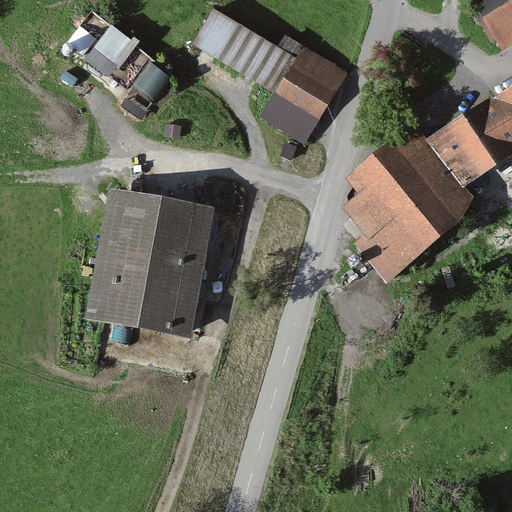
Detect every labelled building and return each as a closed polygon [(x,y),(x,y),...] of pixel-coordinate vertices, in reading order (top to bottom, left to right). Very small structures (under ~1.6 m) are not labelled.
[(511,0),(471,0),(469,2),(494,39),(511,26),(511,0)] [(270,94),(258,115),(300,140),(313,118),(339,77),(280,41),(275,49),(210,10),(189,44),(196,49),(270,94)] [(95,14),(70,45),(89,60),(114,28),(95,14)] [(117,29),(89,65),(109,80),(137,44),(117,29)] [(511,91),(494,103),(511,129),(511,91)] [(450,156),(465,179),(511,148),(511,129),(494,103),(491,105),(489,101),(447,129),(443,131),(457,152),(450,156)] [(355,245),(383,279),(400,266),(454,222),(464,203),(453,189),(406,132),(352,176),(370,198),(365,201),(382,222),(372,231),(368,234),(355,245)] [(109,188),(86,320),(192,338),(215,207),(109,188)]
